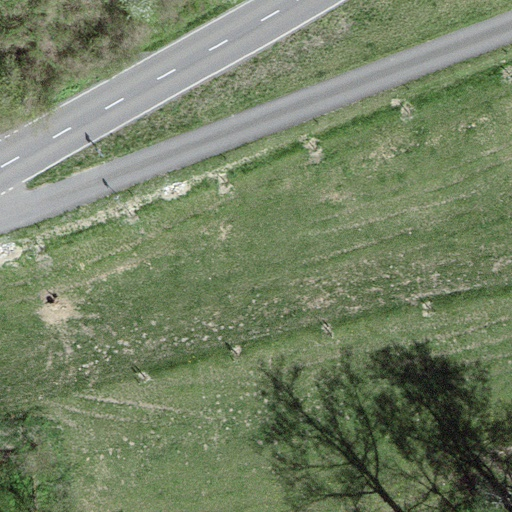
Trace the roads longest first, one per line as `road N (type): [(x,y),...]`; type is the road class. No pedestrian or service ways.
road 1 (residential): [(0,210),(511,27)]
road 2 (tertiary): [(0,166),(294,0)]
